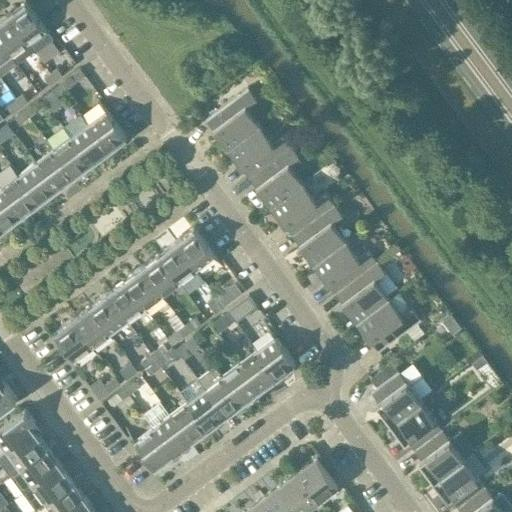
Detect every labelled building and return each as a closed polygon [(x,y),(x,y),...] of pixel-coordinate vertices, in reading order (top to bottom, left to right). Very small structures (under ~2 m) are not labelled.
[(53,37),(24,0),(7,13),(34,49),(35,51),(53,37)] [(34,49),(7,13),(0,18),(0,40),(16,62),(34,49)] [(0,74),(16,62),(0,40),(0,74)] [(61,73),(57,67),(50,72),(55,78),(61,73)] [(55,78),(50,72),(44,77),(49,83),(55,78)] [(64,91),(76,82),(71,74),(59,83),(64,91)] [(64,91),(59,83),(52,88),(58,96),(64,91)] [(259,123),(246,106),(257,98),(247,86),(205,117),(220,137),(218,138),(223,149),(224,150),(259,123)] [(27,99),(22,93),(16,97),(20,104),(27,99)] [(11,111),(20,104),(16,97),(6,105),(11,111)] [(36,111),(31,104),(24,109),(30,116),(36,111)] [(127,136),(106,108),(88,122),(112,155),(112,154),(121,145),(118,142),(127,136)] [(30,116),(24,109),(17,114),(23,121),(30,116)] [(112,155),(88,122),(80,112),(63,125),(70,135),(91,163),(98,157),(100,160),(111,155),(112,155)] [(249,176),(291,144),(282,133),(272,140),(259,123),(224,150),(233,159),(235,157),(249,176)] [(91,163),(70,135),(53,148),(77,180),(78,180),(86,171),(84,168),(91,163)] [(302,181),(289,164),(300,156),(291,144),(249,176),(263,195),(261,196),(266,207),(302,181)] [(77,180),(53,148),(36,161),(56,188),(64,183),(65,186),(76,181),(77,181),(77,180)] [(56,188),(36,161),(18,173),(43,206),(43,205),(52,196),(50,194),(56,188)] [(43,206),(18,173),(1,186),(22,214),(29,209),(31,212),(42,206),(42,207),(43,206)] [(292,234),(334,202),(325,191),(315,198),(302,181),(266,207),(267,208),(276,216),(278,215),(292,234)] [(22,214),(1,186),(0,187),(0,221),(8,232),(9,231),(8,231),(17,222),(14,220),(22,214)] [(345,239),(332,221),(343,214),(334,202),(292,234),(306,252),(304,253),(309,264),(309,265),(310,265),(345,239)] [(8,232),(0,221),(0,235),(7,232),(8,232)] [(214,254),(194,226),(175,240),(196,268),(214,254)] [(335,292),(377,260),(368,248),(358,256),(345,239),(310,265),(310,266),(319,274),(321,273),(335,292)] [(196,268),(175,240),(158,253),(179,281),(196,268)] [(179,281),(158,253),(141,266),(162,294),(179,281)] [(388,296),(375,279),(386,271),(377,260),(335,292),(349,310),(347,311),(352,322),(353,323),(388,296)] [(162,294),(141,266),(123,279),(144,306),(162,294)] [(144,306),(123,279),(106,291),(127,319),(144,306)] [(224,305),(236,297),(231,290),(219,299),(224,305)] [(127,319),(106,291),(89,304),(110,332),(127,319)] [(235,320),(256,305),(248,294),(227,309),(235,320)] [(378,350),(421,318),(411,306),(401,314),(388,296),(353,323),(353,324),(353,323),(362,332),(364,330),(378,350)] [(224,305),(219,299),(213,304),(218,310),(224,305)] [(110,332),(89,304),(72,317),(92,345),(110,332)] [(450,314),(442,320),(452,333),(460,326),(450,314)] [(191,320),(185,325),(190,331),(196,326),(201,323),(196,316),(191,320)] [(92,345),(72,317),(53,331),(74,359),(92,345)] [(218,317),(209,324),(216,333),(225,326),(218,317)] [(178,330),(167,338),(172,345),(183,336),(190,331),(185,325),(178,330)] [(203,336),(198,329),(192,334),(197,341),(203,336)] [(179,344),(175,347),(180,354),(183,358),(192,351),(188,347),(197,341),(192,334),(179,344)] [(295,363),(274,335),(256,348),(280,381),(281,380),(289,371),(287,369),(295,363)] [(156,358),(167,350),(163,344),(151,352),(156,358)] [(167,350),(156,358),(161,365),(172,357),(174,359),(180,354),(175,347),(174,345),(167,350)] [(280,381),(256,348),(239,361),(260,389),(267,384),(268,387),(280,381)] [(146,366),(156,358),(151,352),(142,359),(146,366)] [(151,372),(161,365),(156,358),(146,366),(151,372)] [(130,359),(119,368),(126,378),(137,369),(130,359)] [(260,389),(239,361),(221,374),(246,407),(246,406),(255,397),(252,394),(260,389)] [(472,363),(462,370),(467,377),(477,370),(473,364),(472,363)] [(246,407),(221,374),(215,365),(197,378),(204,387),(225,415),(232,409),(234,412),(245,407),(246,407)] [(421,398),(406,379),(398,369),(370,390),(378,400),(376,402),(390,421),(421,398)] [(100,398),(120,383),(115,376),(104,385),(99,378),(90,385),(100,398)] [(129,381),(122,386),(127,392),(134,387),(138,384),(133,378),(129,381)] [(0,407),(16,396),(6,382),(5,383),(2,386),(0,383),(0,407)] [(113,403),(127,392),(122,386),(108,397),(113,403)] [(225,415),(204,387),(187,400),(211,432),(212,432),(220,423),(218,420),(225,415)] [(442,428),(434,418),(435,418),(421,398),(390,421),(405,440),(407,439),(414,449),(442,428)] [(160,400),(142,413),(152,426),(176,458),(177,458),(177,457),(185,448),(183,446),(190,441),(169,413),(160,400)] [(211,432),(187,400),(169,413),(190,441),(198,435),(199,438),(210,433),(211,432)] [(34,428),(32,426),(32,427),(30,423),(34,421),(34,422),(35,421),(24,407),(0,425),(0,441),(6,449),(34,428)] [(176,458),(152,426),(134,439),(155,467),(163,461),(164,464),(176,458),(176,459),(176,458)] [(19,466),(47,446),(34,428),(6,449),(19,466)] [(459,430),(449,437),(442,428),(414,449),(421,458),(419,459),(433,479),(464,456),(473,449),(459,430)] [(19,466),(9,474),(21,491),(32,484),(60,463),(47,446),(19,466)] [(485,485),(477,476),(478,475),(486,469),(473,451),(464,457),(464,456),(433,479),(448,498),(450,496),(457,506),(485,485)] [(337,484),(316,456),(297,470),(318,498),(337,484)] [(32,484),(21,491),(35,509),(45,501),(73,480),(60,463),(32,484)] [(318,498),(297,470),(279,484),(300,511),(318,498)] [(52,511),(66,511),(86,498),(73,480),(45,501),(52,511)] [(300,511),(279,484),(261,497),(271,511),(300,511)] [(508,511),(511,509),(511,502),(503,491),(498,490),(492,495),(485,485),(457,506),(461,511),(508,511)] [(271,511),(261,497),(243,511),(271,511)] [(96,511),(86,498),(66,511),(96,511)]
